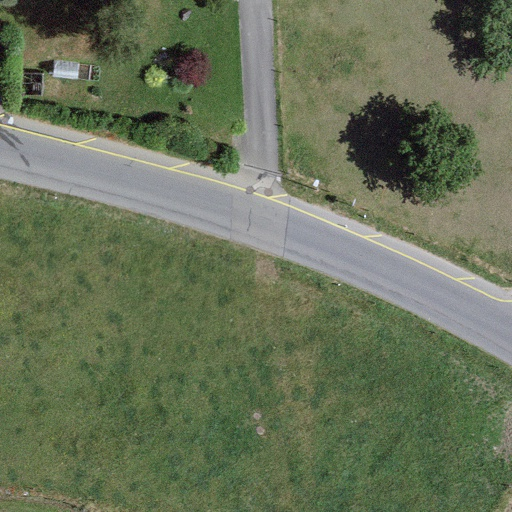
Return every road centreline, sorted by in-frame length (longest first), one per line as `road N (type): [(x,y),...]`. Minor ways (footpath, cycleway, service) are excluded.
road 1 (tertiary): [(0,159),(128,188),(373,264),(511,338)]
road 2 (unknown): [(255,228),(259,0)]
